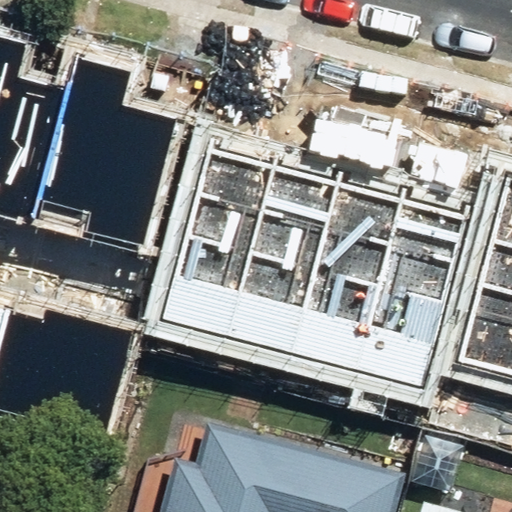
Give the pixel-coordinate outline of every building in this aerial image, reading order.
[(25,42),(0,35),(0,215),(27,223),(63,89),(16,77),(25,42)] [(63,89),(27,223),(141,253),(176,122),(122,107),(131,71),(72,55),(63,89)] [(272,163),(209,146),(163,318),(226,335),(272,163)] [(337,180),(272,163),(226,335),(291,352),(337,180)] [(511,175),(505,174),(455,361),(511,375),(511,175)] [(337,180),(291,352),(358,370),(404,198),(337,180)] [(469,215),(404,198),(358,370),(423,387),(469,215)] [(2,308),(0,317),(0,409),(103,437),(132,330),(46,307),(42,319),(2,308)] [(395,511),(405,473),(215,424),(204,464),(182,457),(168,511),(395,511)] [(490,511),(433,496),(428,511),(490,511)]
